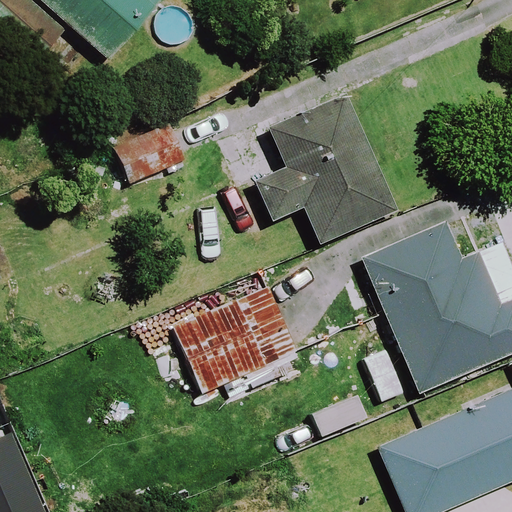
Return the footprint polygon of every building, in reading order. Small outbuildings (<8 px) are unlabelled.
[(35,0),(91,53),(73,72),(86,85),(164,2),(161,0),(35,0)] [(196,0),(215,17),(229,0),(196,0)] [(344,0),(301,0),(311,18),(344,0)] [(266,229),(297,215),(314,254),(400,217),(349,98),(263,134),(281,176),(250,189),(266,229)] [(178,115),(118,142),(136,181),(195,154),(178,115)] [(195,190),(229,174),(235,186),(258,175),(246,150),(240,137),(182,164),(195,190)] [(409,391),(511,349),(511,258),(507,246),(455,267),(441,232),(358,266),(409,391)] [(242,385),(247,396),(297,374),(292,362),(301,358),(268,284),(167,329),(201,403),(242,385)] [(511,389),(371,449),(397,511),(441,511),(511,482),(511,389)]
